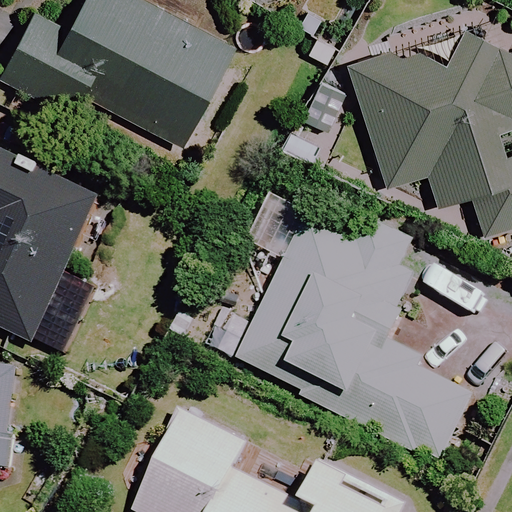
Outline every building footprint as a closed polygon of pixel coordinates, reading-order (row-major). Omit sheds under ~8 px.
[(237,45),(148,0),(88,0),(81,15),(53,0),(45,0),(5,80),(75,116),(83,100),(183,151),(237,45)] [(511,56),(467,32),(448,65),(421,50),(353,69),(388,195),(430,183),(437,208),(470,198),(483,241),(511,232),(511,157),(501,160),(494,135),(511,129),(511,56)] [(0,328),(38,346),(105,202),(0,152),(0,328)] [(425,272),(407,262),(417,244),(373,221),(361,244),(314,220),(239,360),(439,467),(475,399),(422,371),(429,359),(397,342),(389,338),(425,272)] [(19,370),(0,367),(0,467),(6,469),(19,370)] [(248,444),(183,413),(136,511),(403,511),(407,503),(324,463),(304,506),(235,473),(248,444)]
